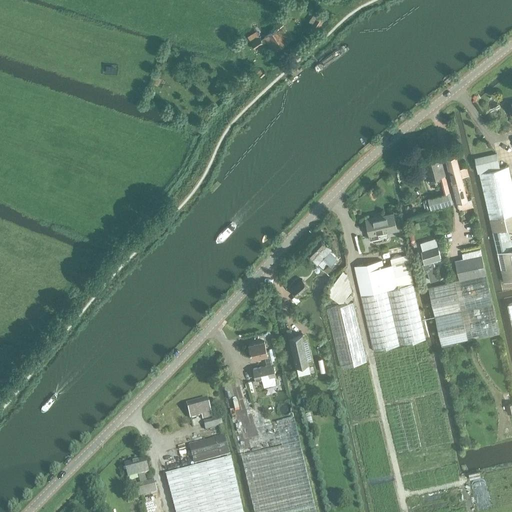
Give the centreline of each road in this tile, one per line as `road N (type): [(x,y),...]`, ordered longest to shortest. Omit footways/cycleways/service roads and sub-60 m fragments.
road 1 (tertiary): [(28,511),(330,195),(511,44)]
road 2 (track): [(368,346),(406,511)]
